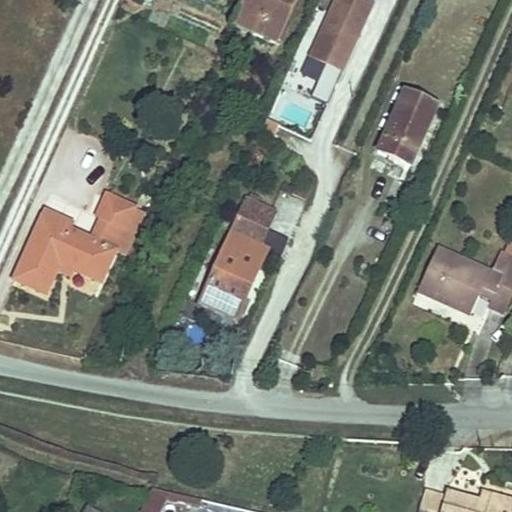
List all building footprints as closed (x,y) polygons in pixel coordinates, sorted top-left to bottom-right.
[(250,0),(235,35),(276,52),(298,0),(250,0)] [(373,9),(355,0),(338,0),(308,63),(340,78),(373,9)] [(323,104),(305,96),(284,87),(273,113),(311,130),(323,104)] [(402,100),(374,161),(411,177),(438,114),(402,100)] [(110,208),(101,228),(106,230),(128,240),(137,220),(110,208)] [(245,220),(206,304),(242,321),(273,253),(263,248),(271,232),(245,220)] [(48,224),(18,292),(47,304),(61,274),(102,293),(114,264),(94,255),(73,246),(78,237),(48,224)] [(127,270),(138,245),(128,240),(106,230),(94,255),(114,264),(127,270)] [(440,255),(421,295),(473,318),(482,296),(496,301),(492,310),(508,318),(511,308),(511,270),(509,269),(503,283),(440,255)] [(161,498),(153,511),(170,511),(174,505),(161,498)] [(205,511),(208,511),(210,504),(180,498),(179,507),(205,511)]
